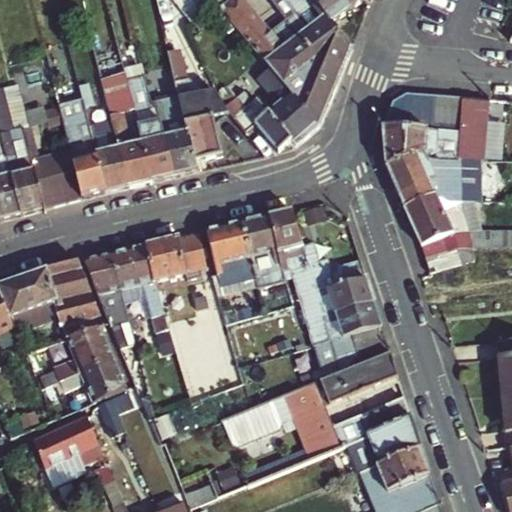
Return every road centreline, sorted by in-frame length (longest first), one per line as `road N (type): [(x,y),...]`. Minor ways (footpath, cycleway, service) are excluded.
road 1 (residential): [(474,511),(355,164)]
road 2 (residential): [(0,256),(355,164)]
road 3 (residential): [(374,61),(511,72)]
